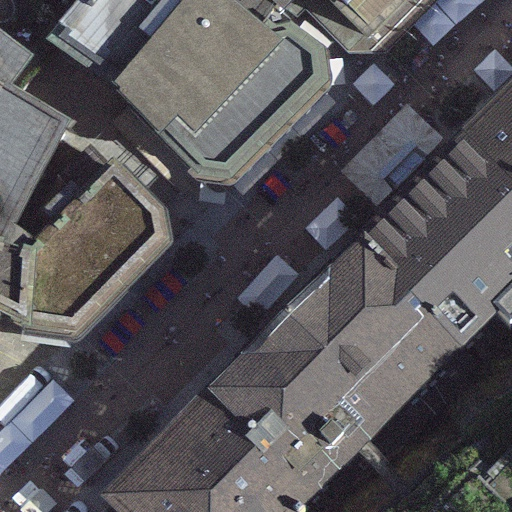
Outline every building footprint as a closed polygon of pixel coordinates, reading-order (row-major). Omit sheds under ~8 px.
[(196,183),(232,189),(332,92),(327,66),(372,34),(337,0),(75,0),(39,42),(103,107),(112,93),(196,183)] [(433,0),(337,0),(372,34),(382,50),(433,0)] [(32,58),(0,35),(0,238),(10,242),(74,122),(10,86),(32,58)] [(511,78),(459,128),(466,135),(511,184),(511,78)] [(168,211),(74,122),(10,242),(0,238),(0,315),(1,316),(25,327),(25,336),(81,344),(175,248),(168,211)] [(511,184),(466,135),(283,308),(394,413),(511,297),(511,184)] [(297,511),(394,413),(283,308),(100,503),(109,511),(297,511)]
